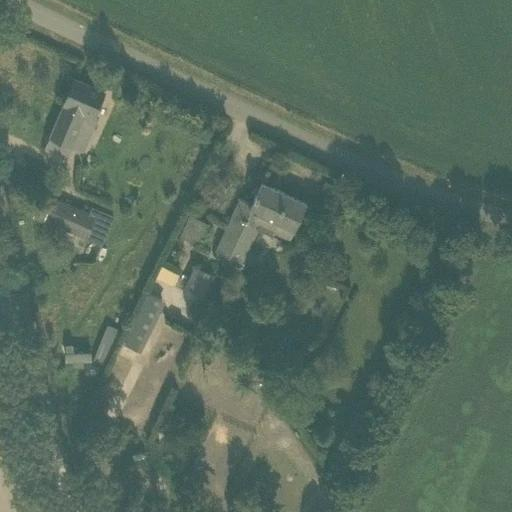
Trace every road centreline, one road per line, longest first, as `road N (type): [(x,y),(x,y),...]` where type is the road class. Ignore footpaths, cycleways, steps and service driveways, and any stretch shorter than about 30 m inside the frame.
road 1 (unclassified): [(5,0),(384,177),(511,218)]
road 2 (track): [(0,283),(74,511)]
